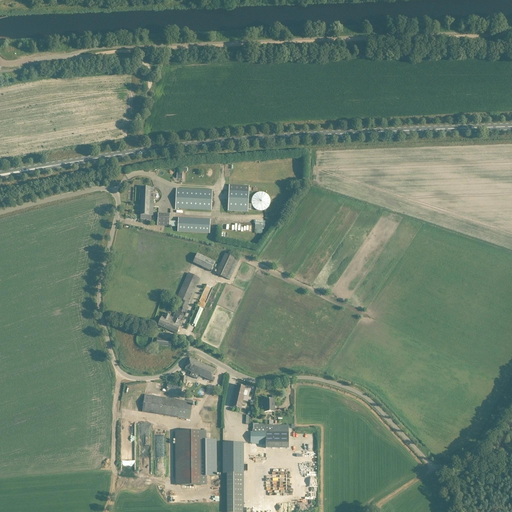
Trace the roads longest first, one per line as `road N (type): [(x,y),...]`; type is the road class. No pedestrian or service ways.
road 1 (secondary): [(18,171),(217,141),(511,126)]
road 2 (unclassified): [(120,374),(159,376),(193,352),(255,381),(331,382),(369,399),(435,467),(482,442),(511,400)]
road 3 (track): [(511,36),(74,54)]
road 4 (unclassified): [(120,374),(101,313),(117,197),(99,187),(0,214)]
road 5 (unclassified): [(0,62),(74,54),(132,59),(153,74),(146,102)]
road 6 (track): [(104,511),(120,374)]
